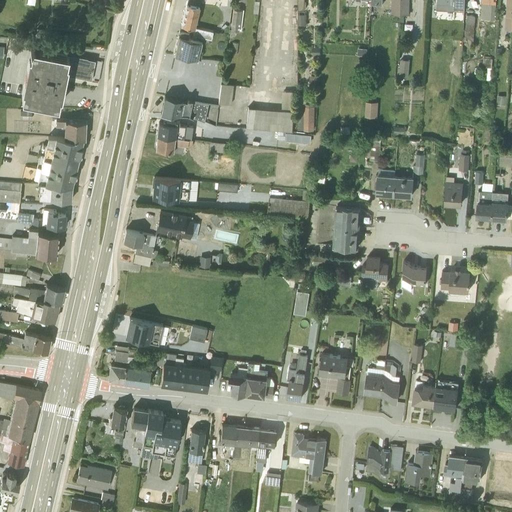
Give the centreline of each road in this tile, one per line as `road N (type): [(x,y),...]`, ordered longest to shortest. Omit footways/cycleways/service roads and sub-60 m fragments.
road 1 (primary): [(75,381),(159,0)]
road 2 (primary): [(137,0),(56,376)]
road 3 (residential): [(75,381),(348,417)]
road 4 (residential): [(348,417),(511,440)]
road 5 (primary): [(56,376),(25,511)]
road 6 (primary): [(45,511),(75,381)]
